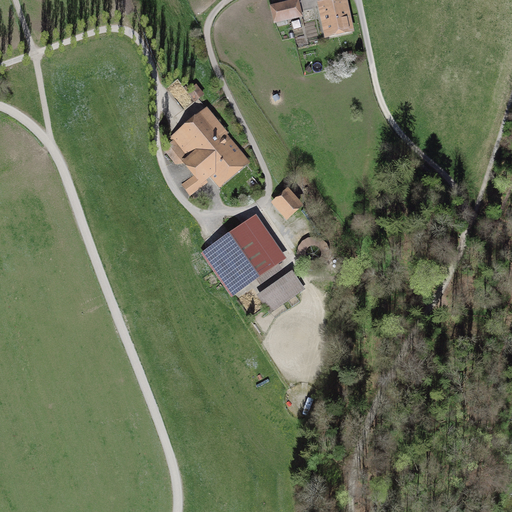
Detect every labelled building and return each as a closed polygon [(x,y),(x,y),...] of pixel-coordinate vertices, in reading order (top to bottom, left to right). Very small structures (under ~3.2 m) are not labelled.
[(128,15),(135,12),(130,0),(123,3),(128,15)] [(329,35),(349,31),(341,0),(321,0),(329,35)] [(298,1),(271,7),(274,22),(301,16),(298,1)] [(203,95),(196,86),(187,93),(194,102),(203,95)] [(175,143),(165,150),(177,164),(186,162),(196,174),(182,185),(187,191),(214,171),(222,181),(241,164),(221,140),(227,135),(207,111),(172,140),(175,143)] [(288,214),(296,206),(288,196),(279,204),(288,214)] [(233,293),(282,259),(255,220),(206,254),(233,293)] [(269,311),(302,289),(294,276),(261,299),(269,311)]
